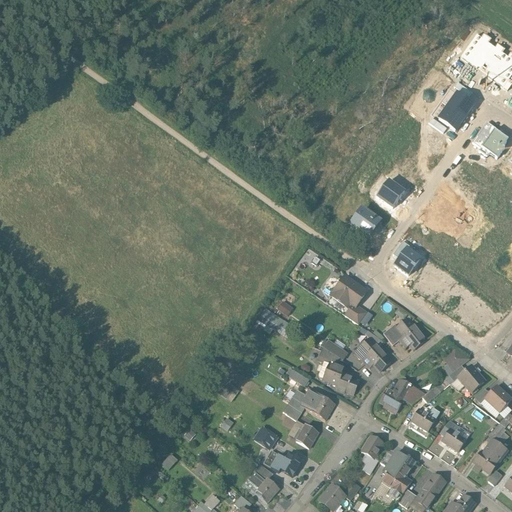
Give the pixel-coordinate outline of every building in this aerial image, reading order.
[(511,77),(511,61),(476,36),(460,60),(476,72),(478,70),(487,77),(486,78),(507,93),(511,86),(511,84),(509,82),(511,77)] [(471,95),(457,85),(453,90),(468,100),(471,95)] [(457,96),(448,109),(464,121),(473,107),(457,96)] [(464,121),(448,109),(438,122),(455,134),(464,121)] [(446,131),(431,121),(428,125),(442,136),(446,131)] [(480,151),(492,134),(485,129),(487,125),(486,125),(472,145),(480,151)] [(508,142),(494,132),(492,134),(480,151),(478,154),(486,160),(489,156),(496,162),(504,151),(502,149),(508,142)] [(392,211),(404,194),(388,183),(376,199),(392,211)] [(463,216),(441,200),(429,217),(451,233),(463,216)] [(369,239),(379,224),(361,211),(350,226),(369,239)] [(393,257),(399,261),(406,251),(407,251),(409,248),(402,243),(393,257)] [(407,251),(406,251),(399,261),(394,268),(408,277),(409,275),(415,278),(425,264),(407,251)] [(497,310),(434,264),(421,281),(484,328),(497,310)] [(366,293),(345,278),(330,298),(339,304),(342,299),(347,302),(346,304),(354,310),(366,293)] [(276,310),(287,317),(293,308),(282,301),(276,310)] [(285,320),(267,308),(260,319),(278,331),(285,320)] [(363,318),(351,309),(344,318),(356,327),(363,318)] [(425,342),(408,321),(396,330),(402,338),(398,341),(404,349),(408,346),(412,352),(425,342)] [(398,341),(402,338),(396,330),(394,327),(384,334),(392,345),(398,341)] [(391,364),(370,341),(355,354),(369,370),(372,367),(379,374),(391,364)] [(468,361),(455,350),(441,362),(453,374),(468,361)] [(336,365),(328,385),(336,388),(341,376),(345,369),(336,365)] [(484,383),(471,368),(458,378),(470,394),(484,383)] [(284,377),(303,388),(308,380),(289,369),(284,377)] [(341,376),(336,388),(336,390),(353,397),(358,383),(341,376)] [(214,391),(225,399),(232,389),(221,381),(214,391)] [(490,394),(481,404),(496,418),(510,403),(505,398),(506,397),(496,388),(490,394)] [(475,398),(481,404),(490,394),(485,389),(475,398)] [(334,407),(310,392),(306,398),(297,392),(293,400),(302,406),(301,408),(325,422),(334,407)] [(404,401),(393,394),(385,407),(396,414),(404,401)] [(435,420),(419,411),(412,423),(427,433),(435,420)] [(220,427),(226,431),(232,423),(225,419),(220,427)] [(503,432),(507,424),(499,420),(489,438),(503,446),(509,435),(503,432)] [(469,435),(455,425),(454,425),(442,442),(457,452),(469,435)] [(318,435),(305,427),(296,443),(309,450),(318,435)] [(254,441),(271,452),(279,440),(263,428),(254,441)] [(383,446),(371,438),(362,453),(366,456),(362,462),(365,464),(369,458),(374,461),(383,446)] [(496,447),(489,457),(483,452),(474,464),(489,475),(507,451),(500,447),(499,449),(496,447)] [(288,455),(285,462),(271,453),(263,466),(278,475),(280,472),(292,479),(301,463),(288,455)] [(414,464),(397,453),(385,471),(388,473),(381,484),(391,490),(386,497),(398,504),(407,491),(410,485),(404,480),(414,464)] [(168,471),(175,459),(168,455),(161,467),(168,471)] [(369,458),(365,464),(361,471),(368,475),(376,462),(374,461),(369,458)] [(421,468),(414,464),(404,480),(410,485),(421,468)] [(487,481),(493,487),(502,476),(495,471),(487,481)] [(448,484),(433,474),(424,487),(438,497),(448,484)] [(279,490),(268,481),(266,483),(260,478),(254,485),(259,490),(256,495),(267,505),(279,490)] [(417,498),(415,501),(429,511),(438,497),(424,487),(417,498)] [(329,511),(333,511),(344,498),(331,488),(319,504),(329,511)] [(417,498),(407,491),(398,504),(408,510),(415,501),(417,498)] [(470,511),(474,506),(462,497),(455,507),(451,504),(445,511),(470,511)] [(241,498),(234,507),(239,510),(237,511),(246,511),(251,506),(241,498)] [(358,500),(352,508),(357,511),(362,511),(366,506),(358,500)]
